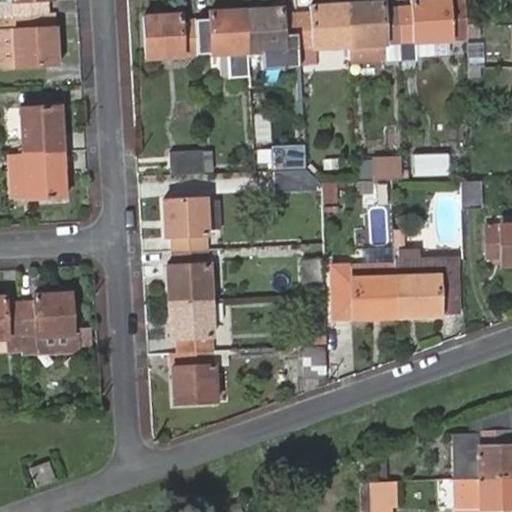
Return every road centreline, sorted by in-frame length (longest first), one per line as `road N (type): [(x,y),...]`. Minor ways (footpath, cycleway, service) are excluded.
road 1 (residential): [(132,468),(511,339)]
road 2 (residential): [(106,0),(118,241)]
road 3 (residential): [(118,241),(132,468)]
road 4 (residential): [(18,511),(132,468)]
